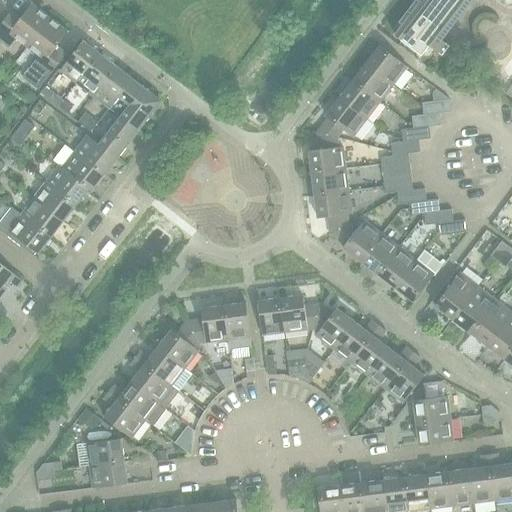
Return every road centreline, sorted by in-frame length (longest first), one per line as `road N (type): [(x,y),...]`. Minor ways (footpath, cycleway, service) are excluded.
road 1 (residential): [(511,143),(465,102),(432,149),(436,182),(483,222)]
road 2 (residential): [(192,99),(62,0)]
road 3 (residential): [(274,467),(152,488)]
road 4 (residential): [(57,289),(121,204),(123,188)]
